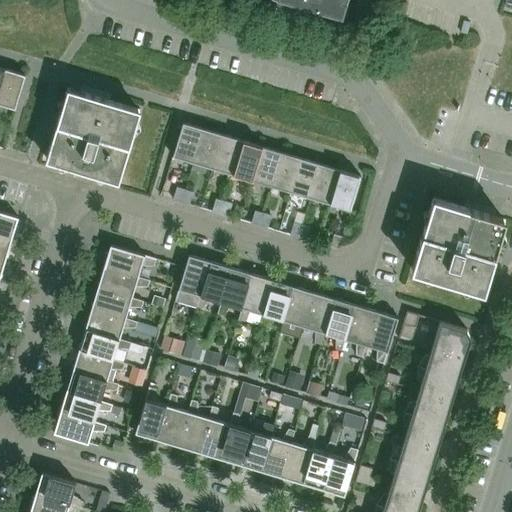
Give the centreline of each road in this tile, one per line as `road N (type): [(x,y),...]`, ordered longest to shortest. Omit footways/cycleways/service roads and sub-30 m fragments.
road 1 (residential): [(407,160),(381,250),(363,272),(348,275),(78,189)]
road 2 (residential): [(407,160),(349,74),(104,0)]
road 3 (residential): [(3,436),(78,189)]
road 4 (residential): [(248,511),(3,436)]
